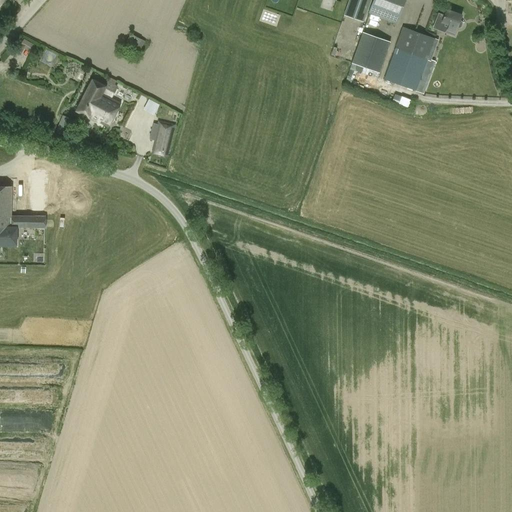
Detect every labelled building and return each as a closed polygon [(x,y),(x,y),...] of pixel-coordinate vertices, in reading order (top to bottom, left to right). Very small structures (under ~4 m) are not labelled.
[(363,22),(370,0),(348,0),(343,15),(363,22)] [(373,0),(368,14),(395,25),(405,0),(373,0)] [(461,15),(453,12),(454,11),(453,9),(449,8),(447,9),(446,10),(443,17),(437,15),(432,28),(444,33),(454,36),(457,28),(458,29),(461,28),(462,24),(461,22),(459,21),(461,15)] [(436,38),(404,26),(396,47),(395,47),(383,80),(416,92),(436,38)] [(359,41),(351,63),(379,73),(390,42),(362,32),(359,41)] [(141,49),(144,39),(130,35),(127,45),(141,49)] [(75,112),(90,120),(108,129),(122,104),(111,99),(118,86),(114,84),(116,81),(109,78),(105,86),(92,80),(75,112)] [(403,96),(400,103),(410,107),(412,100),(403,96)] [(149,99),(143,109),(154,115),(159,104),(149,99)] [(167,158),(175,125),(160,121),(151,155),(167,158)] [(0,186),(0,245),(15,246),(16,228),(34,228),(34,217),(11,216),(12,187),(0,186)] [(11,427),(51,426),(51,412),(10,414),(11,427)]
